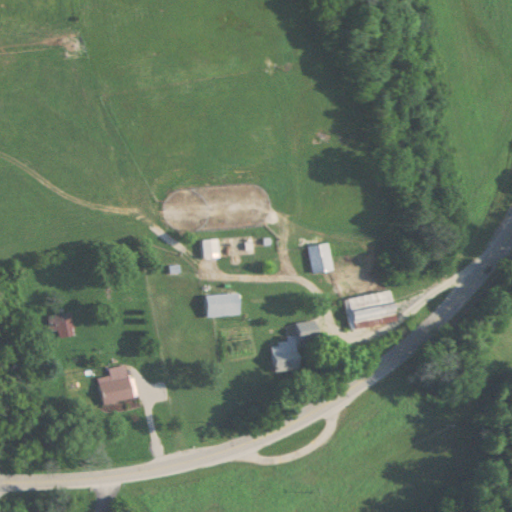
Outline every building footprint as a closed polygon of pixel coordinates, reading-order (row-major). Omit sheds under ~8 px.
[(210,240),(195,240),(195,253),(210,253),(210,240)] [(303,273),(323,271),(320,243),(300,245),(303,273)] [(341,330),(383,321),(377,290),(335,299),(341,330)] [(196,294),(197,317),(231,315),(230,293),(196,294)] [(68,336),(68,313),(44,313),(44,336),(68,336)] [(287,370),(287,342),(262,342),(262,370),(287,370)] [(94,403),(126,400),(122,365),(103,367),(104,377),(91,379),(94,403)]
